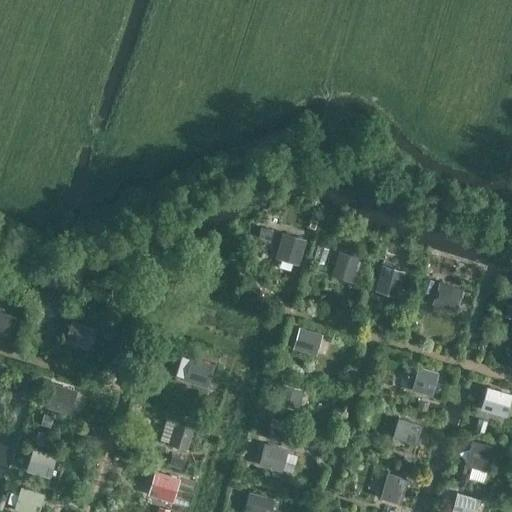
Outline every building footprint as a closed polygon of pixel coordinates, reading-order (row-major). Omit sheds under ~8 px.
[(292,259),(298,238),(275,231),(269,252),(292,259)] [(374,289),(380,268),(358,261),(351,282),(374,289)] [(383,262),(376,289),(400,294),(406,268),(383,262)] [(431,302),(457,309),(464,285),(438,278),(431,302)] [(511,292),(507,291),(499,321),(511,324),(511,292)] [(63,304),(54,333),(79,341),(89,312),(63,304)] [(0,335),(9,339),(17,318),(0,312),(0,335)] [(316,331),(289,323),(280,356),(307,363),(316,331)] [(209,385),(217,362),(192,354),(184,378),(209,385)] [(438,371),(418,366),(411,390),(432,396),(438,371)] [(299,407),(305,387),(282,380),(276,400),(299,407)] [(73,411),(79,387),(54,381),(48,405),(73,411)] [(506,395),(479,387),(471,414),(497,423),(506,395)] [(406,440),(412,419),(389,412),(383,433),(406,440)] [(175,417),(168,439),(193,448),(201,426),(175,417)] [(49,437),(22,429),(14,458),(40,467),(49,437)] [(247,433),(241,457),(271,466),(278,441),(247,433)] [(465,463),(488,467),(492,445),(469,441),(465,463)] [(157,467),(148,491),(174,501),(183,477),(157,467)] [(373,493),(402,501),(409,476),(381,468),(373,493)] [(15,508),(29,511),(40,511),(47,491),(22,484),(15,508)] [(468,511),(475,492),(449,484),(440,511),(468,511)] [(271,511),(276,495),(250,489),(245,511),(247,511),(246,511),(271,511)]
